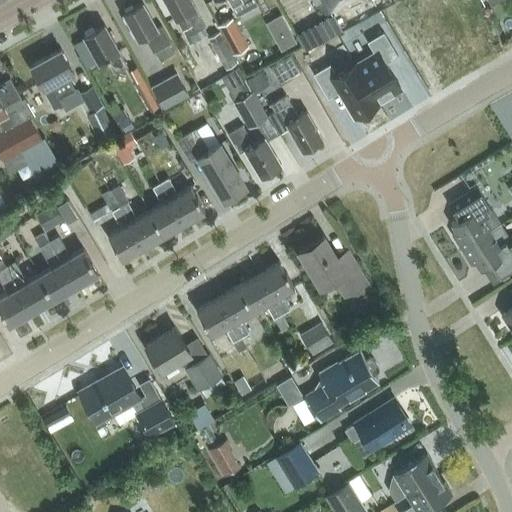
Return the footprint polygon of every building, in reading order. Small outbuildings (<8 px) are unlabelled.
[(176,17),(186,36),(204,26),(194,8),(195,7),(190,0),(165,0),(175,18),(176,17)] [(258,3),(256,0),(229,0),(237,14),(258,3)] [(317,0),(324,12),(345,0),(317,0)] [(461,48),(460,46),(476,36),(467,21),(479,14),(471,0),(450,0),(458,13),(420,35),(435,60),(450,52),(451,54),(461,48)] [(138,39),(144,35),(153,51),(170,41),(161,24),(156,26),(142,2),(123,12),(138,39)] [(248,45),(233,16),(218,24),(233,52),(248,45)] [(127,65),(119,50),(104,23),(83,35),(98,62),(107,57),(115,71),(127,65)] [(323,39),(315,23),(297,33),(305,49),(323,39)] [(386,62),(398,54),(383,30),(367,40),(374,52),(356,63),(378,100),(400,86),(386,62)] [(219,31),(208,37),(226,68),(237,62),(219,31)] [(294,41),(289,31),(275,39),(280,48),(294,41)] [(61,47),(30,64),(43,88),(51,83),(59,97),(65,108),(80,100),(74,89),(75,89),(67,75),(74,71),(61,47)] [(292,51),(271,63),(280,81),(302,70),(292,51)] [(209,70),(207,64),(201,62),(196,64),(193,68),(194,75),(201,78),(207,76),(209,70)] [(379,101),(378,100),(356,63),(355,62),(336,73),(330,62),(313,72),(328,96),(340,89),(355,115),(379,101)] [(249,76),(254,87),(268,80),(263,69),(249,76)] [(153,86),(165,107),(188,93),(176,72),(153,86)] [(0,153),(3,158),(20,149),(41,137),(30,116),(34,114),(24,96),(21,97),(11,79),(10,79),(10,80),(0,85),(0,153)] [(233,100),(248,125),(266,115),(251,90),(233,100)] [(322,137),(306,110),(298,115),(285,94),(270,103),(274,110),(268,114),(278,132),(289,126),(302,149),(322,137)] [(96,136),(114,127),(103,103),(89,110),(84,99),(80,101),(96,136)] [(239,152),(244,148),(261,175),(281,163),(264,136),(253,142),(242,124),(227,133),(239,152)] [(209,149),(196,127),(177,139),(190,160),(198,155),(224,197),(245,185),(219,142),(209,149)] [(127,146),(137,141),(131,130),(111,141),(123,162),(132,157),(127,146)] [(41,137),(20,149),(28,163),(38,181),(62,168),(44,135),(41,137)] [(168,177),(160,181),(184,221),(205,210),(190,184),(175,193),(172,189),(174,187),(168,177)] [(160,181),(152,186),(158,197),(160,195),(163,200),(149,208),(164,233),(184,221),(160,181)] [(119,184),(110,189),(119,205),(127,200),(128,200),(119,184)] [(451,222),(456,230),(452,233),(462,247),(490,229),(497,225),(501,223),(477,186),(450,203),(458,217),(451,222)] [(143,245),(164,233),(149,208),(134,217),(131,212),(133,211),(127,200),(119,205),(143,245)] [(36,212),(45,226),(63,216),(54,202),(36,212)] [(108,204),(91,214),(96,223),(113,213),(111,210),(108,204)] [(119,205),(111,210),(113,213),(118,220),(120,219),(122,224),(107,232),(122,258),(143,245),(119,205)] [(0,239),(12,231),(2,217),(0,218),(0,239)] [(497,225),(490,229),(462,247),(471,262),(475,260),(480,268),(485,266),(493,279),(511,267),(511,235),(507,238),(506,239),(497,225)] [(58,234),(52,238),(49,240),(76,284),(98,271),(83,246),(70,254),(58,234)] [(323,235),(298,249),(320,286),(335,277),(344,294),(366,281),(351,255),(339,262),(323,235)] [(76,284),(49,240),(40,245),(51,265),(39,272),(53,297),(76,284)] [(53,297),(39,272),(26,279),(15,260),(5,265),(32,310),(53,297)] [(279,260),(258,272),(281,312),(289,308),(283,297),(281,298),(278,294),(293,285),(279,260)] [(0,307),(9,323),(32,310),(5,265),(0,268),(0,277),(7,290),(0,294),(0,307)] [(252,309),(267,300),(269,305),(267,306),(273,317),(281,312),(258,272),(238,284),(252,309)] [(238,284),(217,296),(240,336),(248,331),(242,321),(240,322),(237,317),(252,309),(238,284)] [(217,296),(196,307),(211,333),(226,324),(228,329),(226,330),(232,340),(240,336),(217,296)] [(511,306),(503,312),(511,326),(511,306)] [(281,312),(273,317),(280,329),(288,324),(281,312)] [(313,353),(333,340),(320,319),(300,332),(313,353)] [(175,326),(145,344),(161,370),(181,357),(186,366),(199,387),(200,386),(206,395),(226,383),(220,374),(208,353),(195,360),(175,326)] [(377,378),(373,372),(377,369),(378,366),(373,357),(369,356),(365,358),(360,349),(331,366),(331,364),(318,372),(324,383),(304,394),(320,420),(341,408),(337,402),(377,378)] [(139,396),(140,396),(122,365),(79,389),(97,420),(131,401),(137,411),(150,434),(174,420),(161,398),(145,407),(139,396)] [(277,380),(288,400),(303,392),(292,372),(277,380)] [(204,400),(190,410),(200,424),(214,414),(204,400)] [(393,403),(391,400),(345,429),(352,440),(362,434),(370,447),(392,433),(394,437),(391,440),(391,441),(409,430),(411,434),(412,433),(403,419),(404,418),(402,415),(401,416),(401,415),(402,411),(397,409),(398,404),(393,403)] [(230,436),(210,443),(221,473),(240,466),(230,436)] [(318,469),(300,442),(276,457),(293,485),(318,469)] [(427,453),(393,473),(397,480),(391,484),(389,489),(396,500),(438,474),(433,466),(434,465),(427,453)] [(443,482),(438,474),(396,500),(406,494),(412,504),(400,511),(432,511),(429,507),(452,493),(444,481),(443,482)] [(325,495),(335,511),(366,511),(369,510),(349,479),(325,495)]
